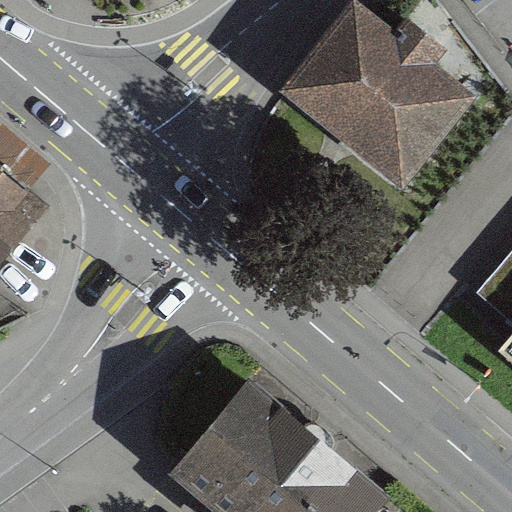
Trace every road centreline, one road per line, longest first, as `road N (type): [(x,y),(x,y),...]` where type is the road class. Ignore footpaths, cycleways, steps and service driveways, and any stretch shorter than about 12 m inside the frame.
road 1 (secondary): [(209,235),(511,494)]
road 2 (residential): [(0,444),(209,235)]
road 3 (residential): [(126,165),(285,0)]
road 4 (secondary): [(0,56),(126,165)]
